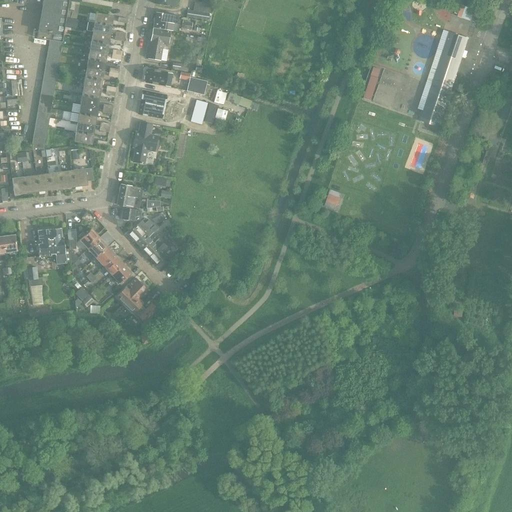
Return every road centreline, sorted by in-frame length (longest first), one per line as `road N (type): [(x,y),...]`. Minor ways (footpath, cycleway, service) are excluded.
road 1 (unclassified): [(505,0),(433,213)]
road 2 (tertiary): [(106,201),(146,0)]
